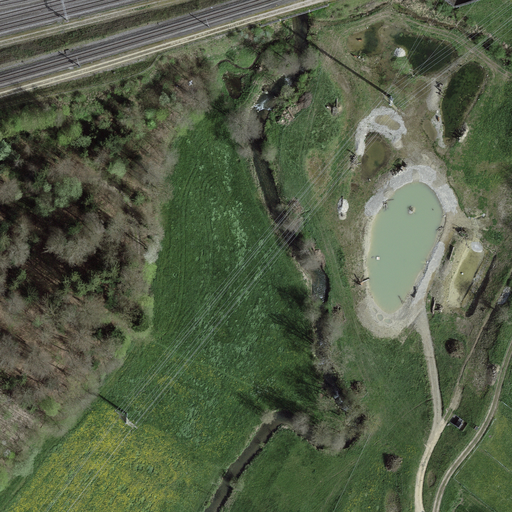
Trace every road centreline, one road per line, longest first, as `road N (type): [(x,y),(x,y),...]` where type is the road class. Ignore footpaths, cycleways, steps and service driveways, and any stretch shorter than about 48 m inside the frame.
road 1 (track): [(0,100),(320,0)]
road 2 (track): [(0,44),(174,0)]
road 3 (track): [(435,511),(511,366)]
